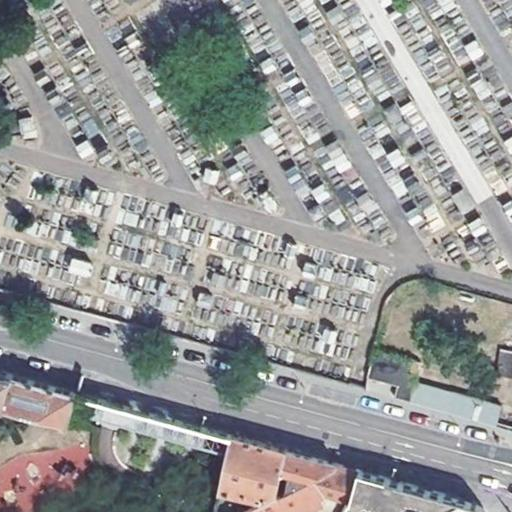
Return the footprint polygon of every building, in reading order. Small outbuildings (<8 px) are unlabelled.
[(511,375),(511,374),(511,352),(502,350),(498,372),(511,375)] [(373,354),(368,373),(396,381),(401,361),(373,354)] [(78,392),(0,370),(0,407),(68,426),(78,392)] [(417,387),(396,381),(391,396),(413,402),(417,387)] [(417,387),(413,402),(498,425),(503,407),(417,383),(417,387)] [(280,471),(285,449),(277,447),(232,434),(221,488),(261,497),(263,501),(277,494),(274,489),(280,471)] [(285,449),(280,471),(289,472),(284,490),(337,464),(329,462),(294,452),(285,449)] [(337,464),(284,490),(280,492),(288,508),(281,511),(302,511),(324,501),(321,495),(328,492),(349,499),(356,469),(337,464)] [(485,511),(485,510),(477,503),(467,500),(396,480),(356,469),(349,499),(374,504),(377,511),(485,511)] [(281,511),(288,508),(280,492),(277,494),(263,501),(241,511),(281,511)]
